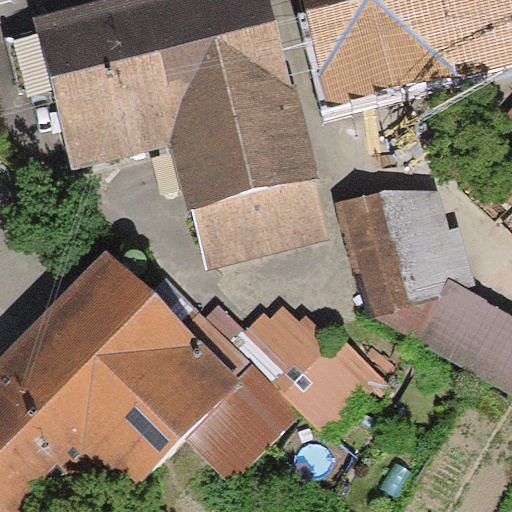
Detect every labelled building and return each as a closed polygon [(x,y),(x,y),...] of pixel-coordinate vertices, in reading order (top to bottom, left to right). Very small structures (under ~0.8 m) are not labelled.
[(40,19),(52,74),(70,156),(172,134),(143,0),(67,0),(37,7),(40,19)] [(174,144),(299,117),(273,0),(143,0),(172,134),(174,144)] [(449,64),(432,0),(301,0),(317,73),(333,95),(449,64)] [(511,0),(432,0),(449,64),(511,47),(511,0)] [(52,74),(40,19),(1,27),(13,82),(52,74)] [(299,117),(174,144),(195,237),(320,210),(299,117)] [(415,291),(384,180),(338,192),(363,302),(415,291)] [(384,180),(415,291),(458,282),(427,186),(384,180)] [(299,403),(228,332),(198,303),(177,324),(104,252),(0,355),(0,359),(87,443),(74,457),(114,496),(184,425),(231,471),(299,403)] [(415,291),(363,302),(511,386),(511,311),(458,282),(415,291)] [(228,332),(299,403),(317,421),(368,370),(301,303),(288,316),(273,301),(263,311),(256,304),(228,332)] [(0,507),(4,511),(20,511),(74,457),(87,443),(0,359),(0,507)]
